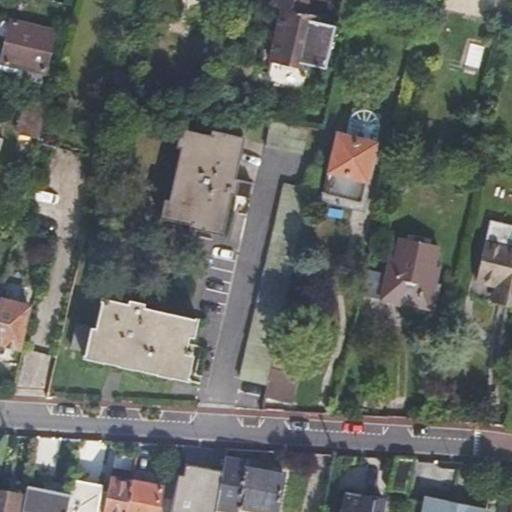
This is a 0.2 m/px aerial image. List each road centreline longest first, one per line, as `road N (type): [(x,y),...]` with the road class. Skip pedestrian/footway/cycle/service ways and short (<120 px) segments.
road 1 (residential): [(211,430),(511,449)]
road 2 (residential): [(211,430),(274,161)]
road 3 (residential): [(0,416),(211,430)]
